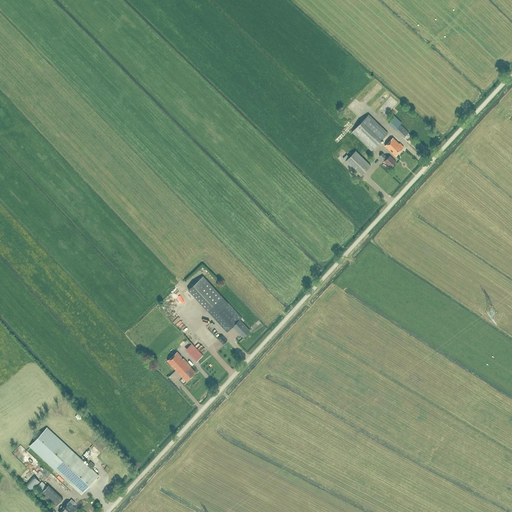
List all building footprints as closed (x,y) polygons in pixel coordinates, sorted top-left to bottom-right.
[(371,150),(377,144),(388,133),(368,114),(352,132),(371,150)] [(387,116),(383,119),(389,124),(392,121),(387,116)] [(404,137),(409,132),(400,123),(395,128),(404,137)] [(392,138),(385,146),(395,156),(404,147),(400,143),(399,144),(393,137),(392,138)] [(361,176),(371,165),(356,151),(346,161),(361,176)] [(387,157),(383,153),(380,156),(385,161),(391,167),(396,161),(390,155),(387,157)] [(227,331),(234,325),(239,320),(242,317),(203,275),(188,289),(227,331)] [(177,327),(183,322),(179,319),(174,324),(177,327)] [(243,337),(250,331),(242,322),(239,320),(234,325),(237,328),(236,329),(238,332),(239,332),(243,337)] [(223,344),(227,340),(222,335),(218,339),(223,344)] [(196,360),(203,355),(192,343),(186,349),(196,360)] [(185,361),(177,351),(167,360),(176,369),(185,361)] [(190,366),(185,361),(176,369),(176,370),(176,369),(179,372),(178,372),(181,375),(187,381),(196,372),(190,366)] [(29,446),(44,459),(81,493),(98,475),(91,469),(95,465),(91,461),(87,465),(61,441),(47,427),(29,446)] [(74,451),(79,456),(90,444),(85,439),(74,451)] [(19,444),(11,453),(28,470),(32,466),(34,468),(37,465),(34,462),(36,460),(19,444)] [(64,498),(48,484),(41,492),(57,506),(64,498)] [(67,511),(72,511),(76,508),(69,501),(63,508),(67,511)]
